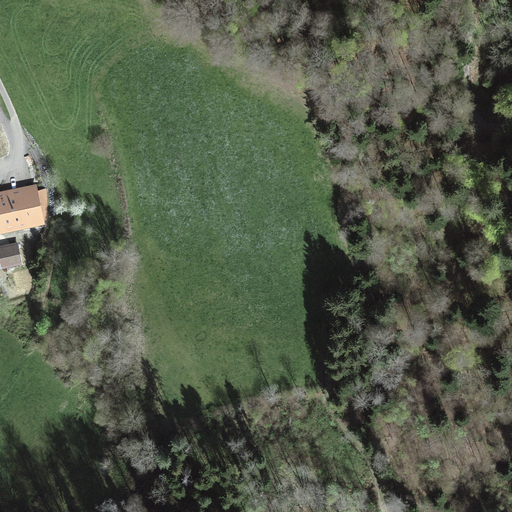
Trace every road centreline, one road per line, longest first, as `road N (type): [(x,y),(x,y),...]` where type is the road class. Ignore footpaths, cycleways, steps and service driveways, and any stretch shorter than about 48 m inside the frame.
road 1 (track): [(0,401),(26,368),(46,313),(51,212),(42,161)]
road 2 (track): [(384,511),(331,420),(321,345)]
road 3 (unclassified): [(470,0),(473,114),(493,126),(511,121)]
